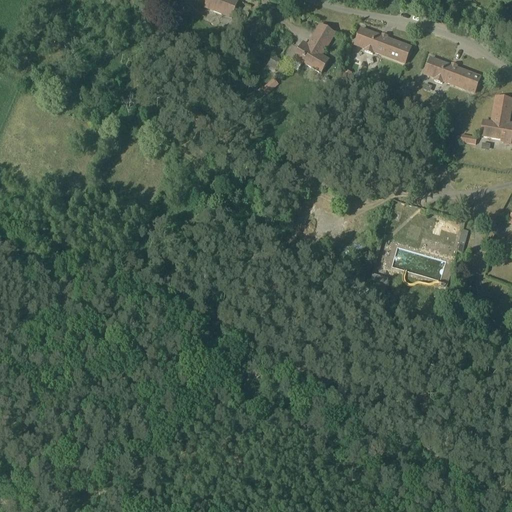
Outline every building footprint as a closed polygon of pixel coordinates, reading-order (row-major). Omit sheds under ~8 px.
[(191,0),(198,2),(198,1),(207,4),(205,9),(232,19),(238,2),(232,0),(191,0)] [(237,33),(240,26),(242,19),(236,17),(233,24),(231,31),(237,33)] [(322,57),(335,34),(320,26),(308,46),(304,43),(294,60),(302,65),(303,63),(321,74),(329,61),(322,57)] [(373,53),(405,65),(411,49),(386,40),(387,37),(382,35),(382,38),(361,30),(355,46),(366,50),(365,52),(372,55),(373,53)] [(273,73),(281,61),(273,56),(265,68),(273,73)] [(443,82),(475,94),(481,78),(456,69),(457,66),(452,65),(451,67),(430,59),(425,75),(436,79),(435,81),(442,84),(443,82)] [(346,88),(349,80),(352,73),(345,71),(339,86),(346,88)] [(273,90),(278,85),(274,80),(262,90),(267,95),(273,90)] [(405,107),(407,100),(409,93),(403,91),(398,106),(405,107)] [(502,141),(502,143),(511,144),(511,135),(511,124),(509,124),(511,104),(511,100),(496,98),(492,123),(484,122),(481,137),(502,141)] [(188,108),(183,118),(210,131),(215,121),(188,108)] [(475,145),(476,142),(476,139),(461,136),(460,143),(475,145)] [(451,257),(453,228),(440,227),(438,257),(451,257)] [(462,254),(468,232),(463,231),(457,253),(462,254)] [(501,252),(504,237),(498,235),(494,250),(501,252)] [(383,242),(379,241),(373,264),(376,265),(383,242)] [(429,243),(426,250),(434,253),(437,247),(429,243)] [(390,279),(373,274),(371,280),(380,283),(378,291),(385,293),(386,293),(390,279)]
